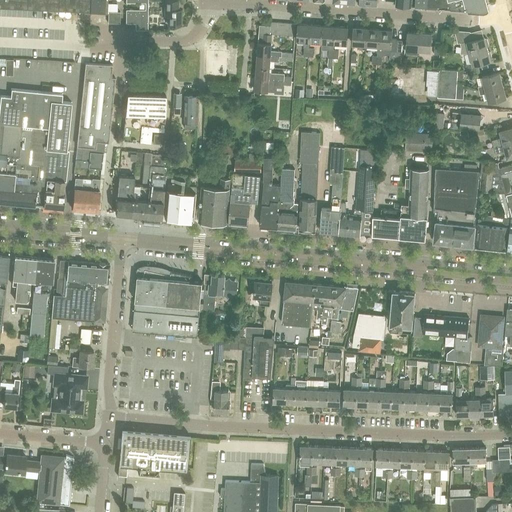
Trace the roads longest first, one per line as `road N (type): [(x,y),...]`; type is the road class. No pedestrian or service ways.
road 1 (residential): [(511,434),(106,419)]
road 2 (secondary): [(511,276),(122,239)]
road 3 (residential): [(506,14),(480,20),(208,3)]
road 4 (residential): [(106,419),(122,239)]
road 5 (secondary): [(122,239),(0,228)]
